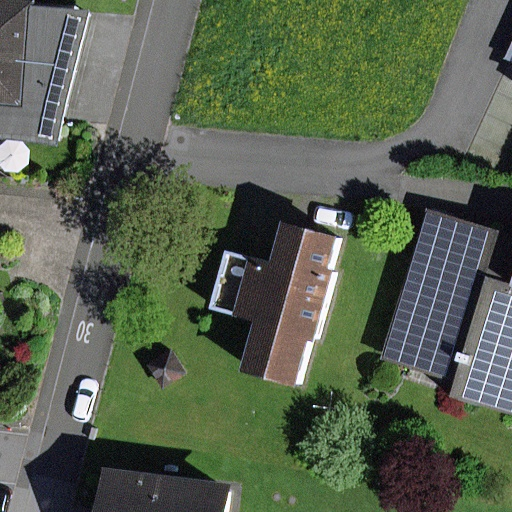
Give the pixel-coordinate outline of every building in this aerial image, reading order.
[(34,3),(0,0),(0,137),(58,142),(90,15),(33,10),(34,3)] [(511,236),(426,211),(381,362),(454,384),(450,398),(511,416),(511,236)] [(271,264),(227,252),(211,310),(255,323),(242,373),(298,388),(311,341),(316,342),(335,272),(329,271),(338,239),(282,224),(271,264)] [(188,375),(172,351),(148,368),(164,391),(188,375)] [(105,473),(100,511),(230,511),(233,488),(105,473)]
